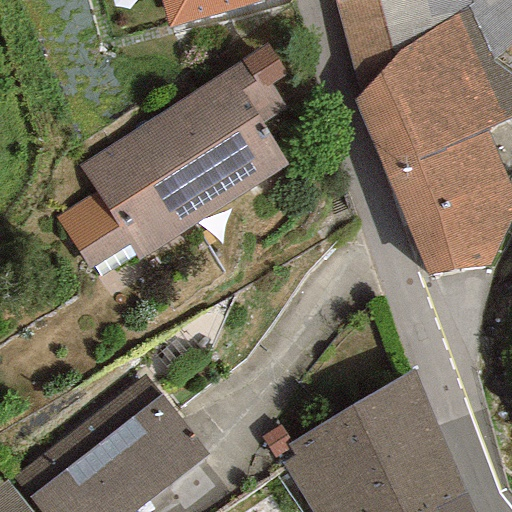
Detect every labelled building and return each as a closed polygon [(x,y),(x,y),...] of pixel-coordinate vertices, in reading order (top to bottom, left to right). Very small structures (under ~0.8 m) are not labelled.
[(159,0),(166,26),(261,0),(159,0)] [(511,0),(331,0),(358,96),(396,52),(468,8),(493,66),(511,49),(511,0)] [(358,96),(352,102),(426,275),(486,266),(511,213),(511,189),(486,129),(511,116),(511,78),(493,66),(468,8),(396,52),(358,96)] [(267,45),(76,164),(94,193),(55,218),(88,270),(91,268),(97,278),(134,255),(137,260),(289,166),(261,122),(285,108),(271,85),(286,75),(267,45)] [(474,511),(412,369),(286,445),(293,457),(278,464),(308,511),(474,511)] [(129,511),(205,453),(144,375),(13,477),(40,511),(129,511)] [(28,511),(5,482),(0,485),(0,511),(28,511)]
